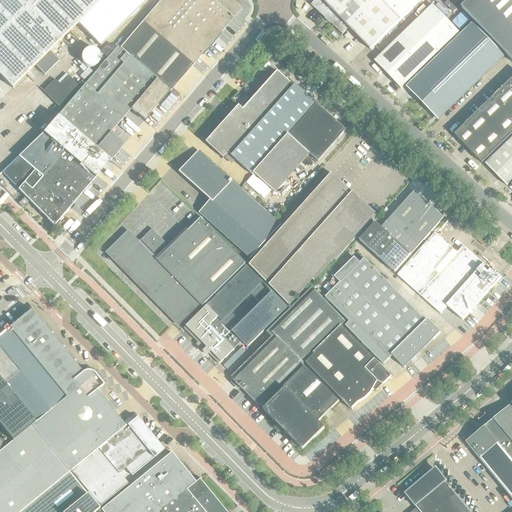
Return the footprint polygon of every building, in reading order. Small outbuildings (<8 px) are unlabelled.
[(0,0),(0,76),(12,88),(26,74),(35,65),(45,75),(60,61),(50,51),(77,23),(100,0),(0,0)] [(100,0),(77,23),(100,46),(146,0),(100,0)] [(140,19),(117,46),(170,91),(241,8),(233,0),(161,0),(143,22),(140,19)] [(315,0),(311,5),(325,18),(326,19),(329,22),(342,34),(349,27),(359,38),(367,46),(370,50),(402,20),(391,8),(382,0),(315,0)] [(382,0),(391,8),(402,20),(421,0),(382,0)] [(511,0),(469,0),(461,8),(511,60),(511,0)] [(374,61),(401,88),(459,32),(432,5),(374,61)] [(406,87),(419,100),(438,120),(504,56),(472,23),(406,87)] [(144,121),(170,91),(117,46),(84,84),(96,95),(123,117),(130,109),(144,121)] [(278,72),(264,87),(280,102),(294,87),(278,72)] [(43,91),(62,110),(80,89),(68,76),(67,77),(64,74),(57,82),(60,84),(60,85),(55,80),(43,91)] [(511,78),(454,134),(467,148),(482,163),(511,134),(511,78)] [(57,116),(109,161),(121,148),(120,141),(110,133),(123,117),(96,95),(84,84),(80,89),(62,110),(57,116)] [(254,173),(288,135),(316,103),(296,85),(294,87),(280,102),(274,109),(259,125),(256,123),(250,129),(253,132),(232,156),(231,156),(253,175),(254,173)] [(257,94),(274,109),(280,102),(264,87),(257,94)] [(259,125),(274,109),(257,94),(246,107),(248,109),(245,112),(256,123),(259,125)] [(318,162),(346,130),(316,103),(288,135),(309,154),(318,162)] [(248,109),(246,107),(243,110),(239,106),(206,143),(223,157),(228,152),(232,156),(253,132),(250,129),(256,123),(245,112),(248,109)] [(54,225),(109,161),(57,116),(43,131),(17,156),(1,172),(25,196),(54,225)] [(275,192),(309,154),(288,135),(254,173),(275,192)] [(511,138),(485,164),(504,184),(506,185),(511,179),(511,138)] [(190,199),(187,202),(199,213),(250,259),(281,225),(199,151),(180,172),(186,178),(188,176),(192,179),(190,181),(207,197),(209,195),(213,198),(202,210),(190,199)] [(331,174),(292,218),(250,265),(289,306),(313,280),(314,281),(334,259),(335,260),(355,237),(357,239),(378,215),(331,174)] [(442,219),(444,218),(442,216),(414,191),(381,228),(375,223),(359,241),(395,272),(442,219)] [(22,208),(28,202),(24,198),(18,203),(22,208)] [(246,263),(201,218),(170,249),(165,244),(166,243),(152,229),(138,243),(129,233),(110,252),(178,320),(197,301),(202,306),(246,263)] [(500,279),(466,248),(463,246),(439,273),(434,269),(453,249),(435,233),(397,275),(440,314),(447,307),(462,320),(469,313),(471,314),(476,308),(475,306),(500,279)] [(346,326),(383,364),(392,355),(404,368),(405,367),(404,366),(432,339),(433,340),(440,333),(427,320),(426,321),(364,259),(360,263),(354,257),(327,284),(333,290),(325,297),(350,322),(346,326)] [(247,347),(287,308),(274,294),(260,280),(247,266),(184,328),(198,342),(197,344),(198,346),(204,353),(206,354),(209,354),(219,364),(234,349),(242,341),(247,347)] [(313,353),(341,326),(345,322),(312,288),(269,330),(274,335),(231,377),(234,380),(236,379),(241,384),(239,387),(243,391),(244,390),(260,406),(313,353)] [(103,385),(94,375),(93,374),(93,373),(92,373),(92,372),(91,372),(90,372),(89,371),(88,371),(87,371),(86,371),(85,371),(84,371),(84,372),(83,372),(82,372),(82,373),(76,366),(77,366),(76,365),(75,364),(73,363),(72,361),(71,359),(71,358),(70,359),(65,352),(66,352),(65,351),(63,350),(61,349),(61,347),(60,345),(59,344),(59,345),(54,338),(54,337),(53,337),(52,336),(50,335),(50,333),(48,331),(48,330),(48,331),(42,324),(43,324),(42,323),(42,324),(41,322),(39,321),(38,319),(37,317),(37,316),(36,317),(34,317),(34,316),(26,315),(26,316),(24,316),(23,315),(23,316),(21,317),(21,319),(18,320),(17,321),(16,321),(8,328),(66,398),(35,423),(11,442),(5,447),(0,451),(0,511),(19,511),(35,500),(68,473),(68,472),(69,471),(70,470),(97,449),(122,429),(112,418),(109,414),(110,414),(109,414),(104,407),(98,400),(99,388),(100,388),(103,385)] [(375,360),(341,326),(313,353),(314,355),(306,363),(338,396),(352,410),(353,410),(352,409),(357,403),(364,399),(370,393),(374,386),(378,389),(381,383),(383,385),(389,379),(389,374),(375,360)] [(66,398),(8,328),(0,334),(0,380),(23,408),(35,423),(66,398)] [(0,427),(11,442),(35,423),(23,408),(0,380),(0,427)] [(511,498),(511,404),(465,442),(511,498)] [(97,449),(70,470),(100,506),(127,483),(119,473),(125,468),(131,475),(146,464),(163,450),(157,442),(152,437),(150,438),(146,433),(145,432),(147,430),(145,428),(136,417),(125,426),(122,429),(97,449)] [(0,451),(5,447),(11,442),(0,427),(0,451)] [(224,511),(198,480),(200,478),(195,482),(171,452),(100,510),(102,511),(224,511)] [(417,508),(420,511),(469,511),(449,487),(446,483),(435,471),(406,495),(415,506),(417,508)] [(19,511),(94,511),(98,509),(86,494),(85,494),(68,473),(35,500),(19,511)]
